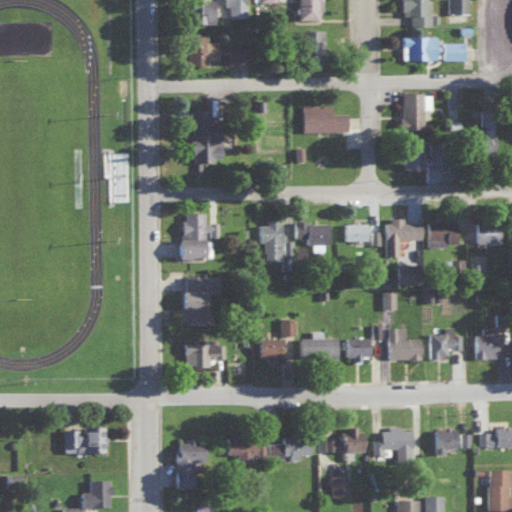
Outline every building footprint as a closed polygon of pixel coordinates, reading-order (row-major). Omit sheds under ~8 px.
[(211,21),(210,0),(184,0),(185,22),(211,21)] [(223,0),(223,16),(243,16),(243,0),(223,0)] [(294,0),(295,18),(318,18),(317,0),(294,0)] [(400,0),(422,0),(422,11),(437,11),(437,25),(407,25),(407,15),(400,15),(400,0)] [(465,12),(464,0),(444,0),(445,12),(465,12)] [(321,28),(298,29),(299,58),(322,58),(321,28)] [(395,31),(440,31),(440,59),(396,59),(395,31)] [(203,34),(184,35),(185,64),(203,63),(203,58),(216,58),(215,40),(203,40),(203,34)] [(207,38),(252,38),(252,66),(207,66),(207,38)] [(461,41),(439,41),(439,59),(461,58),(461,41)] [(397,92),(398,129),(420,128),(420,109),(428,108),(428,91),(397,92)] [(298,101),(343,101),(343,129),(299,129),(298,101)] [(205,108),(187,108),(188,160),(217,159),(216,125),(205,125),(205,108)] [(467,133),(467,156),(492,155),(491,110),(478,111),(479,132),(467,133)] [(420,142),(398,143),(399,168),(421,168),(421,165),(439,164),(439,141),(426,141),(426,155),(420,155),(420,142)] [(176,257),(209,257),(209,237),(215,237),(215,221),(201,221),(201,212),(176,212),(176,257)] [(286,215),(330,215),(330,242),(286,242),(286,215)] [(382,255),(395,255),(395,238),(418,238),(418,221),(400,221),(400,217),(382,216),(382,255)] [(418,217),(462,217),(462,244),(418,244),(418,217)] [(259,241),(260,259),(277,259),(276,218),(263,218),(263,223),(255,224),(255,241),(259,241)] [(472,243),(496,242),(495,221),(472,222),(472,243)] [(363,222),(341,222),(341,240),(363,240),(363,222)] [(377,243),(377,230),(368,230),(368,244),(377,243)] [(441,274),(458,273),(458,257),(440,258),(441,274)] [(412,263),(393,263),(393,282),(412,282),(412,263)] [(181,322),(203,322),(203,291),(215,291),(215,274),(179,273),(179,305),(182,305),(181,322)] [(379,307),(392,307),(392,289),(378,290),(379,307)] [(276,332),(292,332),(292,316),(276,316),(276,332)] [(369,336),(378,335),(377,322),(368,322),(369,336)] [(470,331),(470,355),(493,355),(493,324),(482,324),(482,331),(470,331)] [(426,331),(471,331),(471,358),(427,358),(426,331)] [(375,332),(419,332),(419,360),(375,360),(375,332)] [(294,333),(338,333),(338,361),(294,361),(294,333)] [(342,353),(349,353),(350,359),(359,359),(359,353),(366,353),(365,334),(341,335),(342,353)] [(255,336),(255,354),(263,354),(263,359),(272,359),(272,354),(279,354),(279,335),(255,336)] [(179,338),(224,338),(224,366),(179,366),(179,338)] [(471,420),(511,420),(511,448),(471,448),(471,420)] [(60,422),(105,422),(105,450),(60,450),(60,422)] [(429,425),(453,422),(455,449),(430,451),(429,425)] [(316,423),(361,423),(361,451),(317,451),(316,423)] [(367,423),(412,423),(412,451),(368,451),(367,423)] [(227,426),(252,426),(252,463),(228,463),(227,426)] [(264,431),(309,431),(309,458),(265,458),(264,431)] [(457,445),(467,445),(466,431),(457,431),(457,445)] [(175,441),(200,441),(200,478),(176,478),(175,441)] [(483,467),(508,467),(508,504),(483,504),(483,467)] [(344,472),(326,473),(327,494),(345,494),(344,472)] [(80,511),(80,476),(104,476),(104,511),(80,511)] [(439,511),(439,493),(421,493),(421,511),(439,511)] [(392,511),(414,511),(414,497),(392,497),(392,511)]
